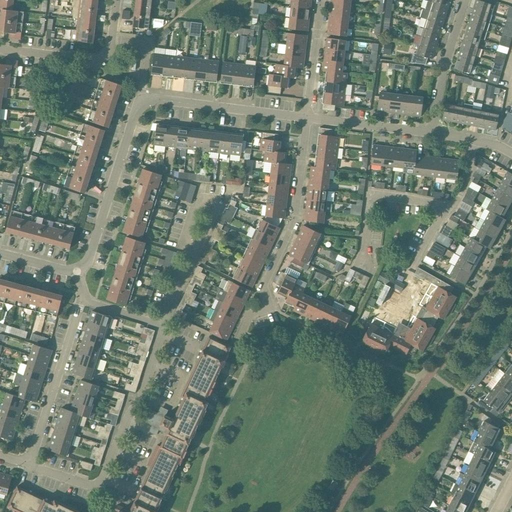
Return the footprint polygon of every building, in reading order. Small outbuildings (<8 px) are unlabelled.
[(12,11),(14,1),(8,0),(0,0),(0,9),(2,10),(12,11)] [(80,0),(79,9),(97,11),(98,0),(80,0)] [(311,0),(292,0),(291,7),(310,9),(311,0)] [(475,0),(473,8),(492,15),(495,6),(477,0),(475,0)] [(429,11),(446,16),(448,7),(427,1),(425,9),(429,11)] [(330,12),(349,15),(350,4),(331,2),(330,12)] [(136,6),(134,16),(152,18),(153,8),(136,6)] [(310,9),(291,7),(290,18),(309,20),(310,9)] [(492,15),(473,8),(470,17),(489,23),(492,15)] [(79,9),(78,19),(95,21),(97,11),(79,9)] [(423,9),(420,17),(427,20),(443,25),(446,16),(429,11),(425,9),(423,9)] [(1,21),(23,23),(24,12),(12,11),(2,10),(1,21)] [(329,23),(348,25),(349,15),(330,12),(329,23)] [(152,18),(134,16),(133,27),(151,29),(152,18)] [(489,23),(470,17),(468,26),(487,32),(489,23)] [(309,20),(290,18),(289,29),(308,31),(309,20)] [(94,32),(95,21),(78,19),(77,30),(94,32)] [(427,20),(424,28),(440,33),(443,25),(427,20)] [(21,40),(23,23),(1,21),(0,27),(0,32),(9,33),(9,38),(21,40)] [(346,37),(348,25),(329,23),(327,34),(346,37)] [(487,32),(468,26),(465,34),(481,39),(484,40),(487,32)] [(424,28),(421,37),(437,42),(440,33),(424,28)] [(511,37),(511,36),(511,30),(504,28),(500,39),(505,41),(507,36),(511,37)] [(72,30),(70,41),(75,41),(93,43),(94,32),(77,30),(72,30)] [(168,35),(164,30),(159,33),(164,38),(168,35)] [(288,33),(287,44),(306,47),(307,35),(288,33)] [(462,43),(479,48),(481,39),(465,34),(462,43)] [(248,37),(241,36),(238,53),(245,54),(248,37)] [(500,39),(499,45),(508,48),(511,37),(507,36),(505,41),(500,39)] [(256,38),(249,37),(248,48),(254,49),(256,38)] [(421,37),(419,45),(435,50),(437,42),(421,37)] [(327,38),(326,49),(344,52),(346,40),(327,38)] [(392,44),(384,43),(383,54),(390,55),(392,44)] [(476,57),(479,48),(462,43),(460,51),(476,57)] [(285,55),(304,57),(306,47),(287,44),(285,55)] [(432,59),(435,50),(419,45),(416,54),(414,53),(411,63),(426,65),(428,58),(432,59)] [(507,54),(508,48),(499,45),(495,57),(500,58),(502,53),(507,54)] [(344,52),(326,49),(324,60),(343,62),(344,52)] [(473,65),(476,57),(460,51),(457,60),(473,65)] [(495,57),(494,62),(503,65),(507,54),(502,53),(500,58),(495,57)] [(162,76),(165,55),(154,54),(151,75),(162,76)] [(176,57),(165,55),(162,76),(173,78),(176,57)] [(197,59),(195,80),(205,82),(208,61),(209,56),(205,55),(204,60),(197,59)] [(285,55),(284,65),(284,66),(297,67),(297,68),(303,69),(304,57),(285,55)] [(187,58),(176,57),(173,78),(184,79),(187,58)] [(197,59),(187,58),(184,79),(195,80),(197,59)] [(0,64),(0,75),(16,78),(18,61),(6,60),(6,65),(0,64)] [(342,73),(342,72),(343,62),(324,60),(323,71),(326,72),(326,71),(342,73)] [(470,74),(473,65),(457,60),(454,69),(470,74)] [(208,61),(205,82),(217,83),(219,62),(208,61)] [(501,71),(503,65),(494,62),(490,74),(495,75),(496,70),(501,71)] [(232,85),(234,64),(223,63),(220,83),(232,85)] [(242,86),(245,65),(234,64),(232,85),(242,86)] [(284,66),(284,65),(276,64),(276,65),(275,75),(290,77),(290,78),(296,79),(297,68),(297,67),(284,66)] [(245,65),(242,86),(253,88),(255,74),(256,68),(256,67),(245,65)] [(495,75),(490,74),(487,82),(498,85),(500,77),(501,71),(496,70),(495,75)] [(326,72),(325,82),(346,84),(347,74),(347,73),(342,72),(342,73),(326,71),(326,72)] [(68,80),(75,82),(78,74),(70,73),(68,80)] [(289,89),(290,78),(290,77),(275,75),(270,74),(269,75),(267,92),(280,94),(281,88),(289,89)] [(16,78),(0,75),(0,86),(3,87),(3,88),(15,89),(16,78)] [(101,79),(98,89),(119,96),(122,85),(101,79)] [(75,82),(68,80),(65,90),(72,93),(75,82)] [(346,84),(325,82),(324,93),(345,95),(346,84)] [(119,96),(98,89),(94,100),(115,106),(119,96)] [(72,93),(65,90),(62,101),(68,103),(72,93)] [(388,113),(391,94),(380,92),(377,111),(388,113)] [(345,95),(324,93),(322,110),(334,112),(335,105),(343,106),(345,95)] [(401,95),(391,94),(388,113),(399,114),(401,95)] [(412,96),(401,95),(399,114),(410,115),(412,96)] [(423,98),(412,96),(410,115),(421,117),(423,98)] [(115,106),(94,100),(91,110),(112,117),(115,106)] [(68,103),(62,101),(59,108),(66,111),(68,103)] [(451,122),(455,105),(445,103),(442,120),(451,122)] [(463,107),(460,123),(469,125),(472,109),(472,108),(473,106),(464,104),(464,107),(463,107)] [(455,105),(451,122),(460,123),(463,107),(455,105)] [(472,109),(469,125),(478,127),(481,110),(472,109)] [(108,128),(112,117),(91,110),(88,121),(108,128)] [(481,110),(478,127),(487,129),(490,112),(481,110)] [(499,114),(490,112),(487,129),(496,131),(499,114)] [(44,113),(41,122),(48,124),(50,115),(44,113)] [(45,132),(48,124),(41,122),(39,130),(45,132)] [(80,134),(101,141),(105,130),(84,124),(80,134)] [(165,146),(168,125),(157,124),(154,145),(165,146)] [(165,146),(176,148),(179,127),(168,125),(165,146)] [(176,148),(187,149),(189,128),(179,127),(176,148)] [(187,149),(198,150),(200,129),(189,128),(187,149)] [(317,145),(338,148),(339,137),(331,136),(332,130),(319,128),(317,145)] [(198,150),(208,152),(211,131),(200,129),(198,150)] [(208,152),(219,153),(222,132),(211,131),(208,152)] [(219,153),(230,154),(232,133),(222,132),(219,153)] [(232,133),(230,154),(241,156),(241,153),(245,153),(246,141),(243,141),(244,135),(232,133)] [(278,135),(275,134),(262,133),(260,151),(265,151),(281,153),(281,152),(282,142),(277,141),(278,135)] [(37,134),(35,143),(41,145),(44,136),(37,134)] [(77,145),(98,151),(101,141),(80,134),(77,145)] [(39,153),(41,145),(35,143),(32,150),(39,153)] [(95,162),(98,151),(77,145),(74,155),(95,162)] [(338,148),(317,145),(316,156),(337,159),(338,148)] [(382,166),(384,147),(373,145),(371,164),(382,166)] [(384,147),(382,166),(393,167),(395,148),(384,147)] [(393,167),(404,168),(406,149),(395,148),(393,167)] [(404,168),(403,173),(413,174),(414,169),(416,156),(417,151),(406,149),(404,168)] [(287,153),(281,152),(281,153),(265,151),(264,162),(272,163),(285,164),(287,153)] [(31,155),(28,163),(35,166),(37,157),(31,155)] [(92,172),(95,162),(74,155),(71,166),(92,172)] [(337,159),(316,156),(315,167),(330,169),(335,170),(337,159)] [(425,176),(427,157),(416,156),(414,169),(413,174),(425,176)] [(425,176),(435,177),(438,158),(427,157),(425,176)] [(438,158),(435,177),(446,178),(448,159),(438,158)] [(459,161),(448,159),(446,178),(457,180),(459,161)] [(480,168),(486,172),(487,172),(489,173),(492,169),(488,167),(489,166),(483,162),(480,168)] [(35,166),(28,163),(26,171),(32,173),(35,166)] [(272,163),(271,173),(290,175),(291,164),(285,164),(272,163)] [(88,183),(92,172),(71,166),(67,176),(88,183)] [(329,180),(330,169),(315,167),(311,166),(310,177),(329,180)] [(136,190),(155,196),(162,175),(143,169),(136,190)] [(474,172),(472,176),(474,178),(479,180),(482,176),(474,172)] [(511,173),(508,172),(502,181),(511,186),(511,173)] [(290,175),(271,173),(270,184),(288,186),(290,175)] [(21,183),(30,185),(32,179),(23,176),(21,183)] [(85,193),(88,183),(67,176),(64,187),(85,193)] [(329,180),(310,177),(309,188),(328,190),(329,180)] [(474,178),(469,187),(478,192),(481,187),(477,185),(479,180),(474,178)] [(40,182),(32,179),(30,185),(38,188),(40,182)] [(511,186),(502,181),(497,191),(511,199),(511,186)] [(183,187),(182,190),(194,194),(196,185),(185,182),(184,182),(183,187)] [(50,192),(52,186),(44,183),(42,189),(50,192)] [(288,186),(270,184),(268,195),(287,197),(288,186)] [(6,193),(12,195),(14,187),(8,185),(6,193)] [(61,188),(52,186),(50,192),(59,195),(61,188)] [(473,202),(473,201),(478,192),(469,187),(466,192),(467,193),(465,197),(473,202)] [(326,201),(328,190),(309,188),(307,199),(326,201)] [(71,198),(73,192),(64,189),(62,196),(71,198)] [(130,211),(148,217),(155,196),(136,190),(130,211)] [(194,194),(182,190),(181,192),(181,193),(180,198),(179,199),(191,203),(194,194)] [(511,199),(497,191),(492,200),(507,209),(509,206),(511,207),(511,204),(511,199)] [(73,192),(71,198),(79,201),(81,195),(73,192)] [(12,195),(6,193),(3,202),(10,203),(12,195)] [(287,197),(268,195),(267,205),(286,208),(287,197)] [(465,197),(459,207),(468,212),(471,206),(472,207),(475,202),(473,201),(473,202),(465,197)] [(307,199),(306,210),(325,212),(326,201),(307,199)] [(506,211),(507,209),(492,200),(486,210),(490,212),(490,211),(504,219),(508,212),(506,211)] [(232,210),(234,206),(229,204),(227,208),(225,207),(222,213),(233,218),(235,212),(232,210)] [(343,211),(343,214),(350,214),(361,216),(361,210),(362,210),(362,206),(356,205),(352,204),(351,207),(351,211),(343,211)] [(284,219),(286,208),(267,205),(266,217),(284,219)] [(468,212),(459,207),(454,216),(459,219),(463,221),(468,212)] [(325,212),(306,210),(305,221),(323,223),(325,212)] [(6,232),(17,235),(23,213),(12,211),(6,232)] [(142,238),(148,217),(130,211),(123,232),(142,238)] [(490,212),(485,221),(500,230),(501,227),(504,228),(508,221),(504,219),(490,211),(490,212)] [(33,216),(23,213),(17,235),(27,237),(33,216)] [(233,218),(222,213),(218,223),(223,225),(225,221),(230,223),(233,218)] [(452,215),(449,219),(457,223),(459,219),(454,216),(452,215)] [(44,219),(33,216),(27,237),(38,240),(44,219)] [(54,222),(44,219),(38,240),(48,243),(54,222)] [(256,229),(275,238),(280,228),(261,219),(256,229)] [(485,221),(479,230),(497,240),(501,233),(499,232),(500,230),(485,221)] [(65,224),(54,222),(48,243),(59,246),(65,224)] [(223,225),(218,223),(213,233),(223,237),(226,232),(221,229),(223,225)] [(65,224),(59,246),(70,249),(75,227),(65,224)] [(299,236),(318,245),(322,235),(303,225),(299,236)] [(444,225),(439,233),(446,237),(448,238),(453,230),(446,226),(444,225)] [(271,248),(275,238),(256,229),(252,239),(271,248)] [(479,230),(474,240),(486,246),(486,247),(489,249),(491,246),(493,247),(497,240),(479,230)] [(223,237),(213,233),(209,242),(214,245),(216,240),(221,243),(223,237)] [(439,233),(435,240),(444,246),(448,238),(446,237),(439,233)] [(318,245),(299,236),(294,245),(313,254),(318,245)] [(127,237),(120,258),(139,264),(145,243),(127,237)] [(471,238),(465,247),(483,257),(487,250),(485,249),(486,247),(486,246),(474,240),(471,238)] [(247,249),(266,258),(271,248),(252,239),(247,249)] [(214,245),(209,242),(204,252),(214,257),(217,251),(212,249),(214,245)] [(434,242),(429,252),(436,256),(436,255),(438,256),(441,251),(443,247),(434,242)] [(308,265),(313,254),(294,245),(289,256),(308,265)] [(465,247),(460,257),(476,265),(477,263),(479,264),(483,257),(465,247)] [(166,255),(165,258),(177,262),(180,253),(168,249),(168,250),(166,255)] [(242,258),(261,267),(266,258),(247,249),(242,258)] [(212,262),(214,257),(204,252),(199,261),(204,264),(206,260),(212,262)] [(436,256),(429,252),(423,261),(432,266),(435,261),(433,260),(436,256)] [(460,257),(455,266),(472,276),(476,269),(474,268),(476,265),(460,257)] [(120,258),(113,279),(132,284),(139,264),(120,258)] [(177,262),(165,258),(164,260),(162,265),(162,266),(174,270),(177,262)] [(238,268),(257,277),(261,267),(242,258),(238,268)] [(198,266),(193,276),(203,281),(206,275),(201,272),(203,268),(198,266)] [(472,276),(455,266),(449,276),(465,284),(466,282),(469,283),(472,276)] [(257,277),(238,268),(233,278),(252,287),(257,277)] [(436,278),(418,268),(415,274),(432,284),(436,278)] [(295,284),(297,279),(281,272),(275,283),(281,286),(278,293),(287,298),(288,298),(295,284)] [(381,273),(378,279),(388,285),(392,279),(381,273)] [(203,281),(193,276),(188,286),(193,288),(195,283),(200,286),(203,281)] [(454,288),(436,278),(432,284),(438,287),(432,298),(452,310),(455,304),(453,303),(456,297),(451,294),(454,288)] [(0,301),(4,303),(10,282),(0,279),(0,301)] [(126,305),(132,284),(113,279),(107,299),(126,305)] [(228,280),(223,290),(228,293),(245,301),(250,291),(233,283),(228,280)] [(4,303),(15,306),(20,285),(10,282),(4,303)] [(302,294),(305,289),(295,284),(288,298),(287,298),(285,303),(295,307),(295,308),(302,294)] [(15,306),(25,309),(31,287),(20,285),(15,306)] [(193,288),(188,286),(183,295),(194,300),(197,294),(191,292),(193,288)] [(25,309),(36,311),(41,290),(31,287),(25,309)] [(41,290),(36,311),(46,314),(52,293),(41,290)] [(52,293),(46,314),(57,317),(63,296),(52,293)] [(224,302),(241,311),(245,301),(228,293),(224,302)] [(312,298),(302,294),(295,308),(295,307),(293,310),(303,315),(312,298)] [(194,300),(183,295),(179,305),(184,307),(186,303),(191,305),(194,300)] [(303,315),(313,320),(321,303),(312,298),(303,315)] [(452,310),(432,298),(425,309),(422,307),(419,312),(436,322),(439,317),(443,319),(447,313),(450,315),(452,310)] [(219,300),(214,310),(219,312),(236,320),(241,311),(224,302),(219,300)] [(313,320),(323,325),(331,307),(321,303),(313,320)] [(341,312),(333,329),(343,334),(351,317),(353,312),(349,310),(351,306),(345,303),(341,312)] [(184,307),(179,305),(174,314),(184,319),(187,314),(182,311),(184,307)] [(323,325),(333,329),(341,312),(331,307),(323,325)] [(214,310),(209,320),(214,322),(232,330),(236,320),(219,312),(214,310)] [(89,322),(109,328),(112,317),(92,311),(89,322)] [(407,325),(406,327),(411,329),(432,341),(435,336),(432,335),(435,328),(433,327),(436,322),(419,312),(415,318),(417,319),(414,324),(412,324),(410,323),(409,324),(407,325)] [(85,332),(106,338),(109,328),(89,322),(85,332)] [(232,330),(214,322),(210,332),(227,340),(232,330)] [(432,341),(411,329),(399,323),(393,335),(394,335),(389,346),(407,354),(411,345),(423,351),(426,345),(429,346),(432,341)] [(382,330),(370,324),(362,343),(368,346),(367,349),(372,351),(382,330)] [(17,336),(19,329),(11,326),(9,333),(17,336)] [(146,340),(151,341),(155,330),(144,327),(142,333),(147,335),(146,340)] [(28,332),(19,329),(17,336),(26,338),(28,332)] [(394,335),(393,335),(382,330),(372,351),(377,354),(379,351),(385,354),(389,346),(394,335)] [(82,342),(102,349),(106,338),(85,332),(82,342)] [(30,340),(39,342),(40,336),(32,333),(30,340)] [(40,336),(39,342),(46,345),(48,338),(40,336)] [(231,347),(209,337),(181,396),(184,398),(174,419),(165,415),(167,411),(162,408),(159,414),(149,409),(143,421),(154,426),(151,432),(156,435),(158,430),(167,434),(161,447),(157,445),(148,466),(151,467),(130,511),(117,505),(114,511),(79,511),(55,500),(53,503),(17,486),(7,508),(16,511),(155,511),(182,457),(183,458),(209,403),(206,401),(231,347)] [(137,348),(148,352),(151,341),(146,340),(145,343),(139,342),(137,348)] [(79,353),(99,359),(102,349),(82,342),(79,353)] [(34,344),(31,355),(49,361),(52,350),(34,344)] [(140,360),(145,362),(148,352),(137,348),(136,354),(141,355),(140,360)] [(76,363),(96,369),(99,359),(79,353),(76,363)] [(49,361),(31,355),(27,365),(46,371),(49,361)] [(491,357),(488,361),(493,365),(496,361),(491,357)] [(129,361),(127,367),(131,368),(131,369),(141,372),(145,362),(140,360),(138,364),(133,362),(129,361)] [(485,365),(480,372),(485,375),(490,369),(493,365),(488,361),(485,365)] [(96,369),(76,363),(72,374),(92,380),(96,369)] [(46,371),(27,365),(24,376),(42,381),(46,371)] [(133,381),(138,383),(141,372),(131,369),(129,374),(135,376),(133,381)] [(499,370),(492,379),(511,394),(511,379),(504,374),(499,370)] [(16,373),(13,384),(21,386),(39,392),(42,381),(24,376),(16,373)] [(477,375),(474,379),(479,383),(482,379),(477,375)] [(508,402),(511,395),(511,394),(492,379),(485,388),(491,391),(490,392),(504,402),(506,400),(508,402)] [(77,391),(96,396),(99,386),(81,380),(77,391)] [(135,392),(138,383),(133,381),(132,385),(126,383),(125,389),(135,392)] [(21,386),(18,396),(17,396),(25,399),(36,402),(39,392),(21,386)] [(74,401),(92,407),(96,396),(77,391),(74,401)] [(118,399),(116,403),(122,405),(125,394),(114,391),(112,397),(118,399)] [(502,405),(504,402),(490,392),(483,401),(482,400),(480,400),(479,400),(478,402),(496,417),(504,407),(502,405)] [(4,403),(22,409),(25,399),(17,396),(18,396),(7,393),(4,403)] [(92,407),(74,401),(71,411),(81,415),(89,418),(92,407)] [(22,409),(4,403),(0,414),(19,420),(22,409)] [(108,412),(118,415),(122,405),(116,403),(115,407),(110,406),(108,412)] [(78,425),(81,415),(71,411),(61,408),(58,419),(78,425)] [(118,415),(108,412),(106,418),(111,420),(110,424),(112,425),(115,426),(118,415)] [(0,414),(0,415),(0,425),(15,430),(19,420),(0,414)] [(478,432),(494,440),(496,436),(498,438),(502,430),(490,425),(492,420),(483,414),(480,420),(483,421),(478,432)] [(58,419),(55,429),(75,435),(78,425),(58,419)] [(98,431),(109,435),(112,425),(110,424),(107,423),(106,427),(100,426),(98,431)] [(0,436),(12,441),(15,430),(0,425),(0,436)] [(55,429),(51,439),(72,446),(75,435),(55,429)] [(106,445),(109,435),(98,431),(97,437),(102,439),(100,443),(106,445)] [(493,443),(494,440),(478,432),(473,442),(478,445),(491,451),(492,451),(495,444),(493,443)] [(68,456),(72,446),(51,439),(48,450),(68,456)] [(92,452),(103,455),(106,445),(100,443),(99,448),(94,446),(92,452)] [(478,445),(473,455),(492,464),(495,457),(493,456),(495,452),(492,451),(491,451),(478,445)] [(100,466),(103,455),(92,452),(90,458),(95,460),(94,464),(100,466)] [(492,464),(473,455),(468,465),(484,473),(486,470),(488,471),(492,464)] [(93,464),(81,461),(79,467),(91,471),(93,464)] [(468,465),(464,475),(463,475),(481,484),(485,477),(483,476),(484,473),(468,465)] [(1,473),(0,478),(0,492),(7,495),(12,476),(1,473)] [(455,484),(474,493),(476,490),(478,491),(481,484),(463,475),(464,475),(460,473),(455,484)] [(333,492),(335,489),(338,483),(333,480),(328,489),(333,492)] [(473,496),(474,493),(455,484),(450,493),(453,495),(453,496),(471,505),(475,497),(473,496)] [(471,505),(453,496),(448,506),(460,511),(465,511),(466,511),(468,511),(471,505)]
